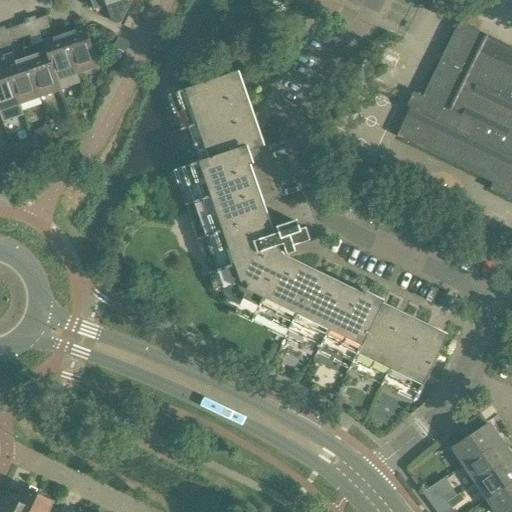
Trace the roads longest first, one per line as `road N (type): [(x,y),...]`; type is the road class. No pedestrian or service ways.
road 1 (residential): [(496,301),(322,217),(292,134),(333,48),(365,22),(376,0)]
road 2 (tertiary): [(361,482),(212,393),(35,323)]
road 3 (residential): [(361,482),(445,411),(461,376)]
road 4 (residential): [(132,511),(8,453)]
